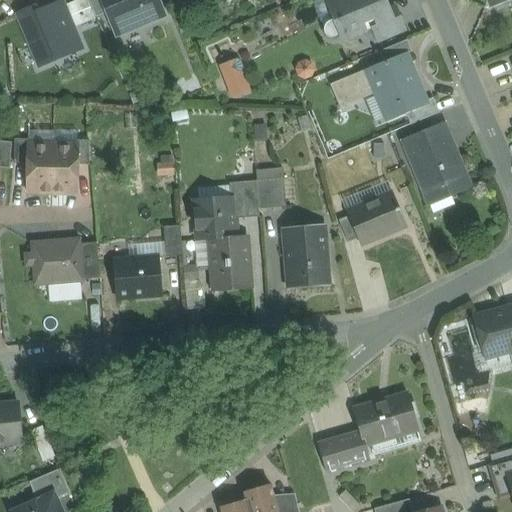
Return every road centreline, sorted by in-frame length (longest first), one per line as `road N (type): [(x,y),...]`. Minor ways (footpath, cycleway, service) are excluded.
road 1 (residential): [(417,316),(0,362)]
road 2 (unclassified): [(178,511),(417,316)]
road 3 (residential): [(511,191),(435,0)]
road 4 (residential): [(474,511),(417,316)]
